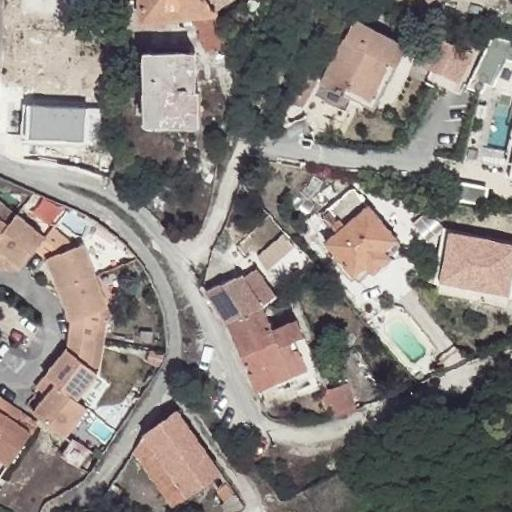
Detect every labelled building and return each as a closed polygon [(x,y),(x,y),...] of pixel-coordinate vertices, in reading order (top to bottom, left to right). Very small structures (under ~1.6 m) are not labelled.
[(215,11),(214,9),(208,0),(139,0),(142,20),(208,12),(215,11)] [(208,0),(214,9),(228,0),(208,0)] [(228,44),(215,11),(208,12),(215,49),(228,44)] [(388,60),(397,65),(407,46),(352,22),(321,79),(367,100),(388,60)] [(15,38),(2,37),(1,57),(0,64),(0,78),(13,80),(15,38)] [(472,55),(442,41),(429,69),(458,83),(472,55)] [(219,63),(234,57),(228,44),(215,49),(219,63)] [(197,122),(196,89),(196,50),(143,51),(145,123),(170,123),(197,122)] [(376,103),(397,65),(388,60),(367,100),(376,103)] [(198,89),(196,89),(197,122),(170,123),(170,125),(199,124),(198,89)] [(0,116),(0,139),(10,140),(12,124),(3,123),(3,117),(0,116)] [(382,248),(394,239),(364,205),(322,242),(351,276),(364,265),(366,266),(384,251),(382,248)] [(0,256),(15,269),(30,251),(43,260),(68,325),(62,351),(34,389),(43,398),(31,415),(63,438),(85,409),(75,402),(95,375),(89,370),(99,313),(106,311),(80,244),(70,247),(49,229),(42,239),(13,216),(4,227),(0,223),(0,256)] [(398,244),(394,239),(382,248),(384,251),(387,254),(398,244)] [(387,254),(384,251),(366,266),(369,270),(371,272),(389,257),(387,254)] [(364,265),(351,276),(356,281),(369,270),(366,266),(364,265)] [(205,288),(224,320),(261,302),(240,272),(205,288)] [(224,320),(255,388),(274,379),(291,372),(272,327),(261,302),(224,320)] [(272,327),(291,372),(308,364),(296,335),(302,332),(296,317),(272,327)] [(329,418),(355,410),(348,385),(321,393),(329,418)] [(0,461),(7,466),(29,433),(14,423),(21,414),(0,398),(0,461)] [(221,470),(179,409),(145,433),(188,493),(210,478),(221,470)] [(145,433),(135,448),(172,504),(188,493),(145,433)] [(61,453),(78,464),(89,447),(72,436),(61,453)] [(236,492),(221,470),(210,478),(224,500),(236,492)]
